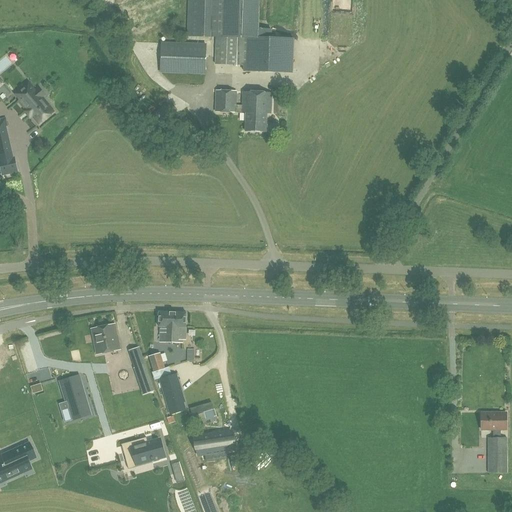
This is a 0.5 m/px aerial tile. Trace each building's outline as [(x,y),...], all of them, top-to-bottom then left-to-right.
[(189,0),(189,36),(216,36),(220,36),(220,0),(189,0)] [(220,0),(220,36),(216,36),(215,64),(246,65),(247,38),(257,38),(258,29),(258,0),(220,0)] [(272,29),(258,29),(257,38),(247,38),(247,73),(290,74),(291,39),(271,39),(272,29)] [(205,73),(206,44),(162,42),(160,72),(205,73)] [(19,100),(33,117),(39,124),(55,111),(43,97),(45,95),(39,87),(36,89),(29,81),(13,94),(19,100)] [(216,90),(215,111),(267,113),(271,113),(272,93),(254,92),(255,83),(247,83),(246,91),(243,92),(242,106),(236,105),(236,91),(216,90)] [(161,124),(173,115),(165,105),(153,113),(161,124)] [(267,113),(245,113),(245,131),(267,133),(266,131),(277,131),(277,122),(273,122),(273,124),(267,124),(267,113)] [(0,154),(12,152),(6,125),(7,125),(7,121),(6,121),(5,119),(4,118),(0,119),(1,121),(0,120),(0,154)] [(0,168),(2,176),(18,172),(14,158),(13,158),(12,152),(0,154),(0,168)] [(161,342),(171,342),(173,312),(159,311),(158,326),(161,327),(161,342)] [(185,328),(186,313),(173,312),(171,342),(182,343),(183,328),(185,328)] [(120,349),(114,324),(91,329),(97,355),(120,349)] [(160,353),(149,357),(154,371),(165,368),(160,353)] [(144,394),(154,390),(145,364),(135,367),(144,394)] [(169,366),(165,368),(154,371),(152,372),(155,380),(160,379),(172,375),(169,366)] [(87,391),(113,386),(111,372),(85,377),(87,391)] [(176,374),(160,379),(168,407),(185,402),(176,374)] [(72,377),(59,381),(65,402),(67,402),(69,409),(68,409),(71,420),(91,413),(83,385),(75,387),(72,377)] [(31,387),(33,395),(41,392),(38,385),(31,387)] [(175,408),(176,414),(187,412),(186,406),(175,408)] [(500,429),(506,429),(506,413),(481,413),(481,430),(493,430),(493,438),(488,438),(489,473),(506,473),(506,437),(500,437),(500,429)] [(196,436),(195,452),(202,452),(202,455),(224,457),(224,454),(232,454),(233,439),(196,436)] [(165,455),(160,437),(149,440),(148,437),(123,444),(127,458),(136,455),(138,462),(165,455)] [(5,462),(0,464),(0,480),(0,481),(26,469),(22,461),(37,454),(31,441),(15,449),(19,456),(9,460),(9,462),(6,464),(5,462)] [(175,473),(181,472),(179,462),(172,464),(175,473)]
